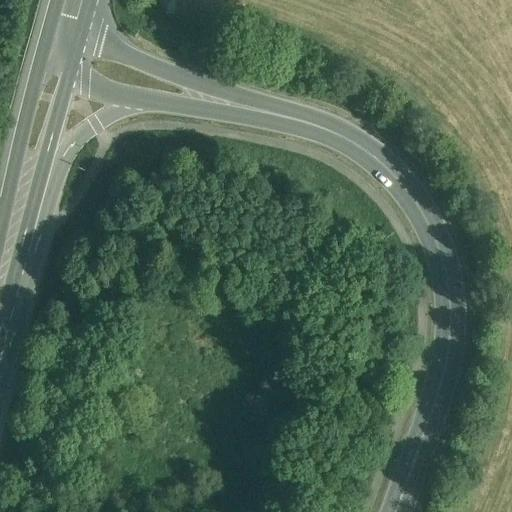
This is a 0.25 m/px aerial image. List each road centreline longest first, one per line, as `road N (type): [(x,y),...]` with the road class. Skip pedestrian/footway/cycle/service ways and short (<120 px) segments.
road 1 (primary): [(395,511),(448,344),(445,273),(425,218),(391,173),(347,139),(176,90)]
road 2 (primary): [(53,53),(0,254)]
road 3 (primary): [(36,219),(80,133),(176,90)]
road 4 (primary): [(36,219),(53,53)]
road 5 (primary): [(0,360),(36,219)]
road 6 (primary): [(176,90),(53,53)]
